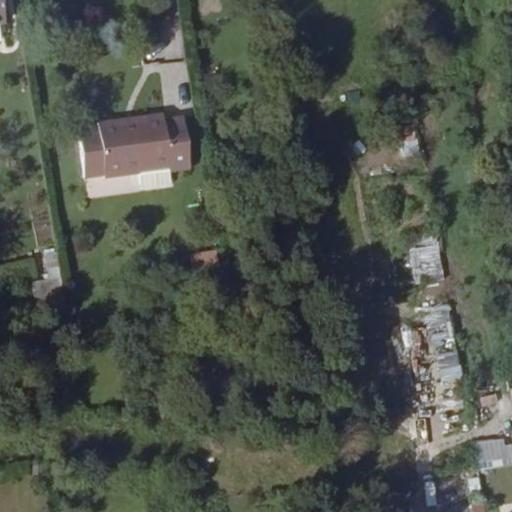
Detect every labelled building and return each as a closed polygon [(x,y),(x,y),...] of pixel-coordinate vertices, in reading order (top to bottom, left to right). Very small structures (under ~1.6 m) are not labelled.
[(139,178),(168,173),(190,169),(181,118),(161,122),(159,116),(137,120),(139,125),(117,129),(116,124),(96,127),(97,132),(77,136),(85,182),(103,179),(105,184),(139,178)] [(139,125),(137,120),(116,124),(117,129),(139,125)] [(171,186),(168,173),(139,178),(140,190),(171,186)] [(431,248),(407,248),(407,280),(431,279),(431,248)] [(48,281),(35,282),(36,305),(62,304),(60,254),(47,255),(48,281)] [(218,270),(216,255),(189,258),(191,273),(218,270)] [(422,314),(426,350),(448,348),(444,312),(422,314)] [(436,382),(458,376),(451,350),(429,357),(436,382)] [(501,441),(511,440),(511,426),(501,426),(501,441)] [(511,462),(511,441),(473,443),(474,465),(511,462)]
